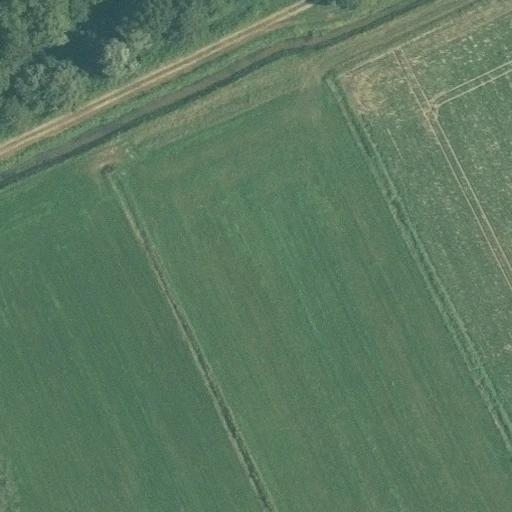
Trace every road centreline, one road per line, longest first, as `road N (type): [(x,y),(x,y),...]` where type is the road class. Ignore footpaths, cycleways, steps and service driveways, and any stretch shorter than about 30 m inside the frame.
road 1 (track): [(319,0),(0,153)]
road 2 (track): [(310,75),(327,55),(447,0)]
